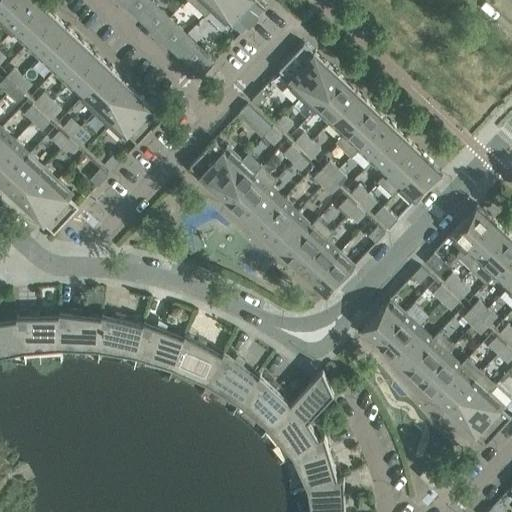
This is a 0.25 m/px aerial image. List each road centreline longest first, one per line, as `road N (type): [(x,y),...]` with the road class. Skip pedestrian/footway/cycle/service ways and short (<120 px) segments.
road 1 (residential): [(74,269),(148,276),(215,297),(274,328),(325,333),(511,135)]
road 2 (residential): [(74,269),(216,115)]
road 3 (residential): [(216,115),(95,0)]
